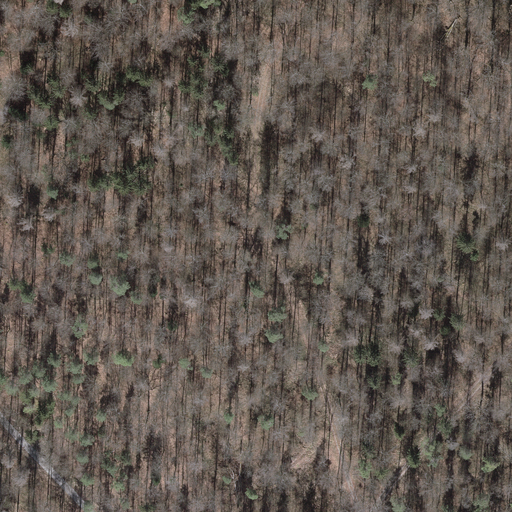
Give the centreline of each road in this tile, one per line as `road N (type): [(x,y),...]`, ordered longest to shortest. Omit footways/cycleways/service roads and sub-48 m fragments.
road 1 (track): [(255,212),(322,391),(349,511)]
road 2 (track): [(255,212),(196,94),(136,0)]
road 3 (track): [(511,341),(384,484),(369,511)]
road 4 (track): [(306,0),(267,90),(255,145),(255,212)]
road 5 (track): [(90,511),(0,416)]
